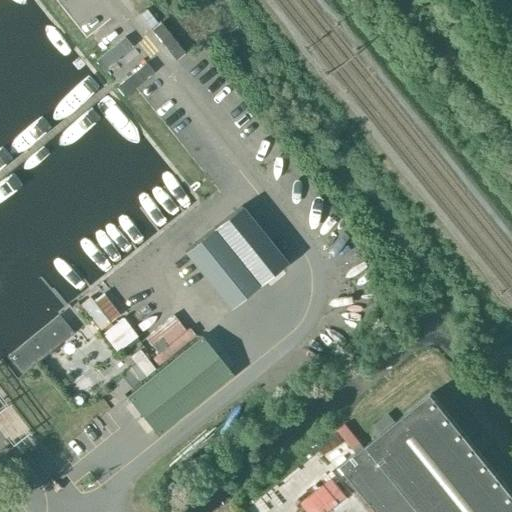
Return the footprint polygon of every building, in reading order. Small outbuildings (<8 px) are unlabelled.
[(124,37),(95,61),(102,70),(132,46),(124,37)] [(214,230),(186,252),(231,308),(259,286),(287,263),(242,207),(214,230)] [(17,380),(76,332),(60,312),(1,360),(17,380)] [(101,327),(116,346),(135,331),(120,312),(101,327)] [(123,356),(143,340),(135,331),(116,346),(123,356)] [(202,336),(126,397),(157,435),(233,374),(202,336)] [(134,366),(112,383),(122,395),(143,377),(134,366)] [(511,511),(511,492),(432,393),(341,467),(377,511),(511,511)]
